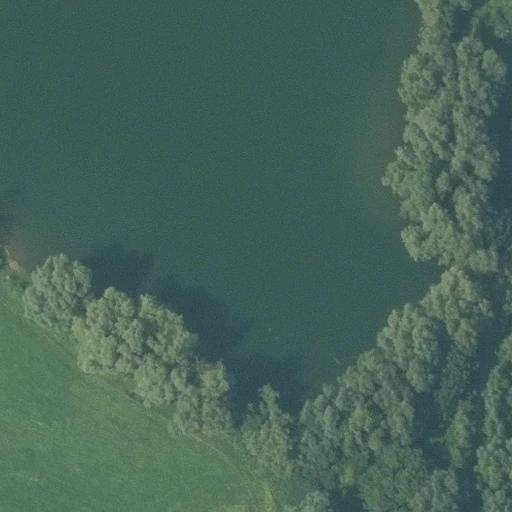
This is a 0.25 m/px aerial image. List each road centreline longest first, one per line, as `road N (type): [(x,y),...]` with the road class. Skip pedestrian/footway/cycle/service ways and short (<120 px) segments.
road 1 (track): [(272,511),(257,473),(236,453),(0,276)]
road 2 (track): [(460,511),(511,218)]
